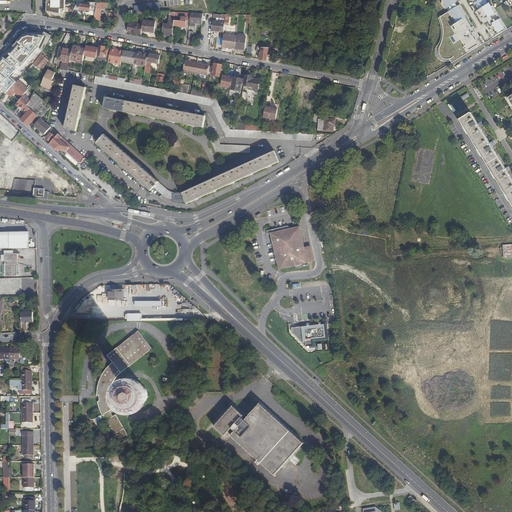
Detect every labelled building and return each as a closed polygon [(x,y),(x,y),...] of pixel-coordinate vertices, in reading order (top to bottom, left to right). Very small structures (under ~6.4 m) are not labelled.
[(47,0),(47,13),(61,15),(61,9),(66,9),(66,0),(47,0)] [(81,3),(80,11),(91,12),(91,10),(96,10),(97,4),(97,3),(81,3)] [(96,10),(94,20),(100,21),(102,9),(109,9),(109,4),(97,3),(97,4),(96,10)] [(171,16),(169,16),(168,25),(163,25),(162,35),(173,36),(174,25),(175,21),(176,12),(171,12),(171,16)] [(187,18),(187,20),(190,21),(191,13),(176,12),(175,21),(178,21),(178,15),(187,16),(187,18)] [(191,13),(190,21),(190,26),(194,27),(194,23),(202,24),(204,14),(191,13)] [(175,21),(174,25),(186,27),(187,20),(187,18),(182,17),(182,21),(178,21),(175,21)] [(408,18),(405,31),(418,34),(421,21),(408,18)] [(156,23),(143,21),(143,25),(142,32),(155,33),(156,23)] [(212,31),(224,32),(225,25),(225,22),(213,21),(212,31)] [(128,32),(142,35),(142,32),(143,25),(129,23),(128,32)] [(438,41),(439,31),(432,30),(430,40),(438,41)] [(0,90),(1,91),(5,94),(6,93),(7,92),(16,82),(10,76),(17,69),(14,66),(17,63),(21,66),(36,48),(38,48),(44,36),(29,34),(21,37),(13,46),(14,47),(8,54),(9,56),(6,59),(3,56),(0,59),(0,90)] [(236,36),(224,34),(222,47),(235,48),(236,36)] [(246,37),(236,36),(235,48),(245,50),(246,37)] [(401,50),(414,52),(416,39),(403,37),(401,50)] [(98,60),(106,62),(107,58),(108,51),(105,50),(105,47),(104,47),(105,43),(101,42),(100,46),(98,56),(99,56),(98,60)] [(71,57),(73,50),(68,50),(69,47),(61,45),(61,48),(58,60),(63,61),(70,63),(71,57)] [(92,47),(86,46),(86,49),(86,50),(84,56),(97,59),(99,47),(95,46),(94,48),(92,47)] [(81,48),(73,47),(73,50),(71,57),(77,58),(76,63),(83,64),(83,63),(84,56),(86,50),(81,49),(81,48)] [(116,48),(112,47),(109,62),(121,64),(121,62),(124,51),(116,50),(116,48)] [(261,49),(260,59),(266,61),(269,48),(258,47),(257,49),(261,49)] [(124,51),(121,62),(134,64),(136,54),(124,51)] [(136,52),(136,54),(134,64),(146,66),(148,55),(136,52)] [(149,54),(148,55),(146,66),(145,72),(150,73),(152,63),(153,63),(153,64),(154,65),(155,63),(158,64),(160,56),(149,54)] [(41,56),(38,59),(35,63),(33,65),(31,67),(39,74),(45,68),(44,67),(46,64),(45,63),(47,60),(42,55),(41,56)] [(198,63),(185,60),(183,71),(196,73),(198,63)] [(63,61),(61,70),(69,72),(70,63),(63,61)] [(210,65),(198,63),(196,73),(208,76),(210,65)] [(212,75),(220,77),(222,65),(215,64),(212,75)] [(254,89),(256,89),(258,80),(256,80),(256,79),(251,78),(252,77),(251,76),(252,71),(247,70),(245,86),(249,87),(249,88),(253,89),(254,89)] [(41,84),(50,89),(54,82),(51,81),(55,74),(48,71),(41,84)] [(231,88),(233,78),(224,76),(222,87),(231,88)] [(217,100),(96,77),(95,84),(212,106),(226,137),(312,141),(313,134),(230,130),(217,100)] [(244,80),(233,78),(231,88),(231,90),(236,91),(236,93),(241,94),(244,80)] [(29,90),(18,80),(16,82),(7,92),(12,97),(16,93),(22,98),(24,95),(29,90)] [(182,81),(179,93),(188,94),(190,87),(183,86),(184,82),(182,81)] [(296,98),(305,100),(306,93),(308,84),(298,82),(296,90),(298,90),(296,98)] [(317,86),(308,84),(306,93),(315,95),(317,86)] [(77,132),(87,88),(75,85),(65,129),(77,132)] [(27,113),(21,120),(29,127),(32,123),(35,125),(41,119),(51,108),(34,93),(30,102),(28,107),(31,109),(27,113)] [(22,98),(16,105),(20,108),(21,107),(23,110),(27,113),(31,109),(28,107),(30,102),(27,99),(28,98),(24,95),(22,98)] [(203,128),(206,116),(106,97),(104,109),(203,128)] [(266,106),(264,117),(276,119),(278,109),(266,106)] [(478,124),(472,114),(472,113),(460,121),(461,121),(511,203),(511,178),(508,172),(510,170),(508,167),(506,169),(492,147),(495,145),(493,142),(490,144),(480,127),(482,126),(481,123),(478,124)] [(336,126),(336,117),(315,115),(313,123),(319,123),(318,131),(333,131),(334,125),(336,126)] [(41,119),(35,125),(45,134),(51,128),(47,124),(41,119)] [(56,137),(56,138),(59,135),(57,133),(55,136),(51,133),(46,139),(51,143),(56,137)] [(151,191),(154,188),(155,187),(156,188),(158,186),(157,185),(159,182),(105,134),(97,144),(151,191)] [(56,138),(49,145),(54,150),(66,152),(67,152),(79,163),(81,163),(86,159),(59,135),(56,138)] [(216,152),(250,154),(251,146),(221,145),(218,139),(211,141),(216,152)] [(130,149),(128,151),(135,158),(137,157),(130,149)] [(173,194),(173,200),(173,202),(186,201),(187,204),(280,162),(275,151),(182,193),(173,194)] [(171,200),(173,200),(173,194),(173,193),(171,192),(168,191),(159,182),(157,185),(158,186),(156,188),(155,187),(154,188),(160,193),(164,197),(168,199),(171,200)] [(266,232),(267,235),(270,235),(270,234),(288,230),(289,230),(288,226),(266,232)] [(314,262),(313,255),(306,257),(304,248),(299,228),(289,230),(288,230),(270,234),(270,235),(272,243),(277,263),(279,270),(314,262)] [(11,232),(0,233),(0,248),(11,249),(11,232)] [(28,233),(11,232),(11,249),(28,248),(28,233)] [(311,246),(304,248),(306,257),(313,255),(311,246)] [(3,264),(3,276),(18,275),(18,254),(14,254),(14,251),(5,251),(5,255),(2,255),(2,261),(5,261),(5,264),(3,264)] [(108,290),(109,300),(124,300),(124,290),(108,290)] [(153,305),(163,306),(164,298),(154,297),(153,305)] [(33,313),(21,313),(21,323),(33,322),(33,313)] [(306,342),(313,341),(323,340),(323,339),(327,339),(326,325),(321,326),(321,325),(301,327),(303,342),(306,342)] [(109,367),(105,372),(103,375),(101,379),(99,383),(98,387),(97,392),(97,396),(98,401),(99,406),(100,410),(102,415),(101,416),(104,421),(106,420),(118,440),(127,434),(116,415),(113,417),(110,411),(114,408),(112,404),(111,400),(111,397),(111,395),(111,390),(111,387),(112,385),(113,382),(115,379),(117,377),(120,374),(121,373),(151,349),(138,332),(110,353),(107,356),(113,363),(109,367)] [(314,353),(313,341),(306,342),(306,348),(310,348),(311,353),(314,353)] [(10,359),(10,349),(1,349),(1,351),(0,350),(0,358),(1,358),(1,359),(10,359)] [(10,349),(10,359),(23,359),(23,351),(19,351),(19,349),(10,349)] [(22,372),(22,380),(32,381),(32,372),(30,372),(30,368),(25,368),(25,372),(22,372)] [(32,394),(32,381),(22,380),(21,394),(32,394)] [(148,394),(147,392),(146,390),(145,388),(144,387),(143,386),(141,385),(139,385),(137,385),(135,385),(134,386),(132,387),(131,388),(130,390),(129,392),(128,394),(128,396),(129,398),(129,399),(130,401),(132,402),(133,403),(135,404),(137,404),(139,404),(141,404),(142,403),(144,402),(146,401),(147,399),(147,397),(148,395),(148,394)] [(22,413),(33,413),(33,404),(31,404),(31,400),(23,400),(22,413)] [(235,431),(231,436),(274,474),(288,460),(303,443),(273,416),(260,404),(245,421),(241,417),(243,415),(233,406),(215,426),(224,436),(232,428),(235,431)] [(33,413),(22,413),(22,422),(25,422),(25,426),(33,427),(33,422),(33,413)] [(23,445),(34,446),(34,433),(26,433),(26,437),(23,437),(23,445)] [(34,446),(23,445),(23,455),(26,455),(26,459),(33,459),(34,446)] [(291,461),(296,466),(301,460),(296,456),(291,461)] [(24,469),(24,478),(34,478),(34,470),(34,465),(33,465),(27,465),(25,469),(24,469)] [(34,487),(34,478),(24,478),(24,491),(32,491),(32,487),(34,487)] [(33,498),(28,498),(28,502),(25,502),(25,511),(35,511),(35,502),(35,498),(33,498)]
